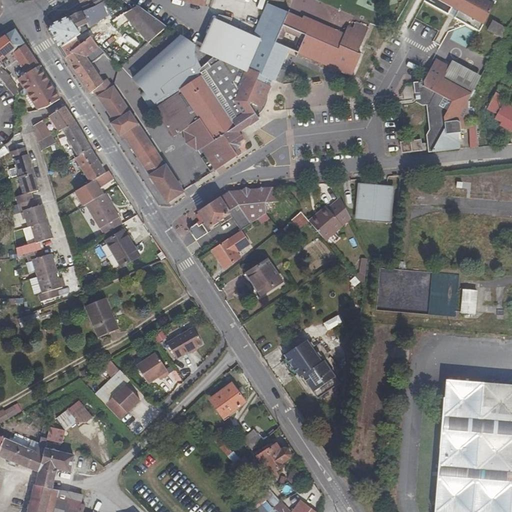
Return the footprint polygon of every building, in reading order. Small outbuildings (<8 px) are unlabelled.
[(109,0),(106,0),(104,1),(110,13),(114,10),(109,0)] [(436,0),(482,25),(494,5),(485,0),(436,0)] [(60,50),(75,38),(80,35),(77,30),(86,24),(89,28),(110,13),(104,1),(50,25),(48,32),(60,50)] [(252,38),(260,41),(249,68),(253,70),(248,82),(264,89),(269,77),(274,80),(287,48),(298,53),(312,19),(304,15),(302,18),(267,3),(252,38)] [(138,5),(123,15),(148,43),(167,27),(138,5)] [(217,16),(214,25),(226,29),(230,19),(217,16)] [(348,76),(356,53),(357,53),(368,28),(356,22),(353,28),(348,26),(344,33),(312,19),(298,53),(330,67),(328,71),(335,74),(337,71),(348,76)] [(501,38),(507,28),(492,20),(487,30),(501,38)] [(249,37),(249,38),(226,29),(214,25),(203,51),(212,55),(211,59),(231,72),(235,75),(252,38),(249,37)] [(33,99),(36,110),(49,106),(59,100),(38,66),(15,30),(3,35),(2,35),(0,36),(0,79),(1,80),(14,96),(17,95),(18,89),(12,79),(4,70),(10,65),(19,78),(27,74),(42,96),(33,99)] [(212,55),(203,51),(181,36),(132,78),(157,106),(181,91),(203,76),(198,70),(211,59),(212,55)] [(104,83),(91,63),(104,53),(90,37),(80,44),(64,56),(89,94),(93,91),(104,83)] [(80,44),(75,38),(60,50),(64,56),(80,44)] [(253,70),(249,68),(260,41),(252,38),(235,75),(263,94),(268,93),(274,80),(269,77),(264,89),(248,82),(253,70)] [(356,53),(348,76),(351,77),(361,55),(357,53),(356,53)] [(426,108),(429,129),(428,130),(431,152),(459,149),(459,134),(461,133),(461,130),(469,129),(469,122),(468,101),(472,93),(469,91),(452,82),(458,70),(455,62),(452,60),(448,65),(434,57),(421,79),(425,107),(426,108)] [(250,125),(259,119),(258,116),(262,113),(264,110),(265,108),(267,105),(268,102),(268,99),(269,96),(268,93),(263,94),(227,97),(225,86),(231,72),(211,59),(198,70),(203,76),(230,118),(235,114),(240,120),(247,121),(250,125)] [(475,80),(458,70),(452,82),(469,91),(475,80)] [(235,75),(231,72),(225,86),(227,97),(263,94),(235,75)] [(240,142),(243,140),(239,133),(230,118),(203,76),(181,91),(192,109),(172,122),(179,133),(183,131),(199,120),(212,140),(206,145),(209,150),(203,154),(214,171),(240,153),(238,150),(240,142)] [(414,90),(421,97),(422,105),(425,107),(421,79),(420,82),(413,83),(414,90)] [(93,91),(97,97),(112,86),(108,80),(104,83),(93,91)] [(486,109),(497,115),(495,118),(502,122),(501,125),(511,131),(511,106),(501,100),(507,89),(500,85),(486,109)] [(167,202),(182,192),(112,86),(97,97),(113,121),(110,123),(119,137),(122,135),(124,138),(154,183),(167,202)] [(173,137),(179,133),(172,122),(192,109),(181,91),(157,106),(155,108),(173,137)] [(21,113),(29,111),(26,101),(18,104),(21,113)] [(74,123),(64,107),(48,116),(58,132),(61,130),(74,123)] [(240,120),(235,114),(230,118),(239,133),(250,125),(247,121),(240,120)] [(196,152),(200,149),(203,154),(209,150),(206,145),(212,140),(199,120),(183,131),(196,152)] [(50,136),(51,135),(41,121),(33,126),(38,143),(50,136)] [(470,148),(478,147),(476,122),(469,122),(469,129),(470,148)] [(73,156),(75,158),(90,149),(74,123),(61,130),(76,154),(73,156)] [(54,144),(50,136),(38,143),(40,151),(54,144)] [(400,142),(401,153),(425,150),(424,143),(421,143),(420,140),(400,142)] [(24,148),(9,152),(11,159),(13,159),(19,177),(17,178),(23,195),(16,197),(20,212),(23,211),(28,228),(30,227),(35,244),(24,247),(28,261),(32,260),(37,277),(56,271),(51,255),(43,256),(39,243),(52,239),(42,205),(35,208),(31,193),(38,190),(24,148)] [(106,173),(90,149),(75,158),(90,183),(94,180),(106,173)] [(210,171),(199,154),(183,164),(194,182),(210,171)] [(94,180),(98,188),(113,178),(108,172),(106,173),(94,180)] [(103,195),(98,188),(94,180),(90,183),(76,192),(85,206),(103,195)] [(357,183),(354,220),(391,223),(394,186),(357,183)] [(279,186),(249,189),(249,204),(266,202),(280,201),(279,186)] [(190,231),(190,232),(196,241),(210,232),(209,230),(224,220),(225,222),(232,218),(240,231),(266,214),(266,202),(249,204),(249,189),(229,191),(197,213),(204,223),(197,227),(195,224),(191,227),(190,229),(190,231)] [(85,206),(99,229),(119,218),(105,194),(103,195),(85,206)] [(328,209),(326,206),(308,221),(309,222),(325,241),(351,219),(340,198),(328,209)] [(308,221),(301,212),(291,220),(299,230),(309,222),(308,221)] [(199,222),(195,224),(197,227),(204,223),(197,213),(194,215),(199,222)] [(119,218),(99,229),(103,236),(123,225),(119,218)] [(124,230),(105,242),(121,268),(140,257),(124,230)] [(228,239),(211,250),(223,269),(245,255),(238,245),(234,247),(228,239)] [(355,276),(364,287),(368,259),(363,258),(361,272),(355,276)] [(283,282),(267,259),(245,274),(261,297),(283,282)] [(56,271),(37,277),(42,293),(38,294),(41,302),(59,297),(57,290),(62,288),(56,271)] [(37,277),(30,279),(35,295),(38,294),(42,293),(37,277)] [(476,314),(478,290),(462,289),(460,313),(476,314)] [(105,299),(85,307),(98,338),(118,330),(105,299)] [(193,328),(166,343),(175,359),(202,344),(193,328)] [(306,341),(283,356),(285,359),(282,362),(292,378),(296,376),(298,379),(301,377),(317,400),(339,385),(324,362),(321,364),(306,341)] [(147,384),(158,377),(160,376),(162,378),(168,374),(155,353),(135,366),(147,384)] [(231,383),(209,400),(223,419),(245,403),(231,383)] [(140,401),(125,386),(111,398),(126,414),(140,401)] [(511,511),(511,403),(445,398),(434,511),(511,511)] [(0,411),(0,422),(20,411),(16,403),(0,411)] [(71,405),(65,411),(75,421),(78,424),(84,418),(71,405)] [(65,431),(75,421),(65,411),(55,420),(65,431)] [(64,431),(49,428),(48,436),(62,439),(64,431)] [(252,451),(263,441),(254,430),(243,440),(252,451)] [(36,453),(0,437),(0,457),(37,473),(39,473),(45,449),(37,447),(36,453)] [(37,447),(45,449),(47,438),(40,437),(37,447)] [(219,448),(234,465),(240,460),(232,452),(231,453),(223,444),(219,448)] [(256,457),(271,447),(268,444),(253,453),(256,457)] [(256,457),(272,480),(277,476),(274,472),(282,467),(281,465),(289,459),(290,455),(287,449),(283,448),(280,450),(276,444),(271,447),(256,457)] [(70,472),(74,456),(45,449),(39,473),(55,477),(57,469),(70,472)] [(296,468),(288,478),(296,485),(304,475),(296,468)] [(34,485),(52,490),(55,477),(39,473),(37,473),(34,485)] [(67,491),(52,490),(34,485),(27,511),(67,511),(69,507),(79,511),(81,511),(82,511),(85,506),(80,504),(82,495),(67,491)] [(291,511),(307,511),(310,507),(300,500),(291,511)]
